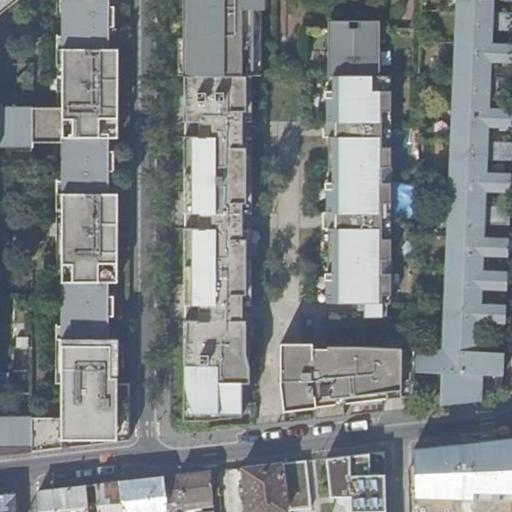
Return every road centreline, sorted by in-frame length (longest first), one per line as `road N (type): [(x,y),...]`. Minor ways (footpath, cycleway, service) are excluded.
road 1 (residential): [(147,454),(151,0)]
road 2 (tertiary): [(399,430),(207,456),(147,454)]
road 3 (tertiary): [(147,454),(0,468)]
